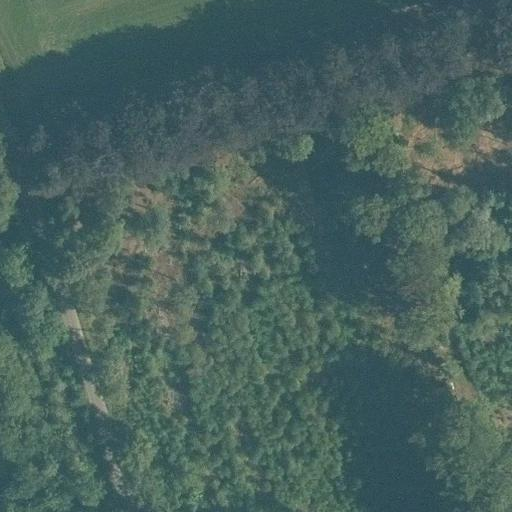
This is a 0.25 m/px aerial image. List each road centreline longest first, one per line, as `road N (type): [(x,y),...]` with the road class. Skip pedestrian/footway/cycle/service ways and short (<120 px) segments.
road 1 (unclassified): [(14,151),(511,6)]
road 2 (track): [(505,511),(356,51)]
road 3 (unclassified): [(132,511),(14,151)]
